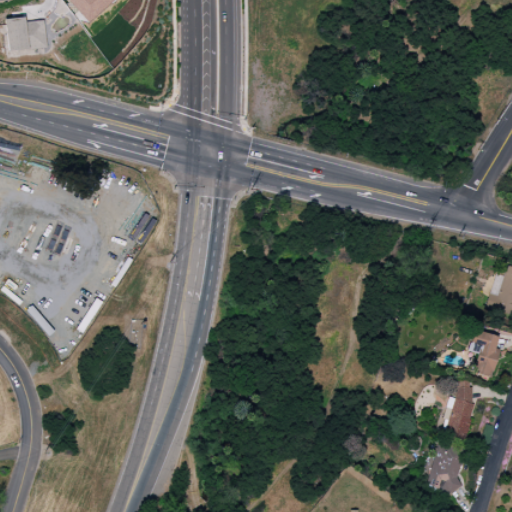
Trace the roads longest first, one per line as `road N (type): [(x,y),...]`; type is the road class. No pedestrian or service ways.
road 1 (secondary): [(122,511),(156,426),(190,298)]
road 2 (secondary): [(207,153),(227,121),(226,0)]
road 3 (secondary): [(190,298),(207,153)]
